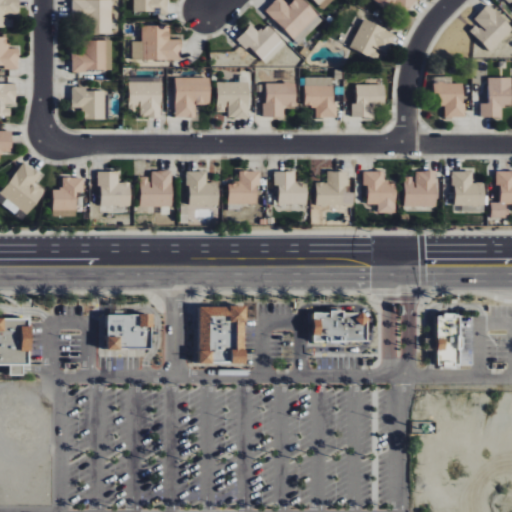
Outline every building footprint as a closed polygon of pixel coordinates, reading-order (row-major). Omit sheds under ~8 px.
[(0,0),(0,27),(11,28),(11,16),(19,17),(18,0),(0,0)] [(111,34),(111,0),(72,0),(72,21),(84,21),(84,33),(111,34)] [(132,0),(132,12),(167,13),(167,0),(132,0)] [(283,0),(274,0),(264,11),(299,44),(322,18),(302,0),(292,0),(288,5),(283,0)] [(313,0),(322,10),(332,0),(313,0)] [(405,13),(417,0),(374,0),(389,13),(396,6),(405,13)] [(469,31),(491,52),(511,29),(511,27),(488,4),(473,19),(477,23),(469,31)] [(396,35),(364,18),(349,47),(375,60),(380,51),(386,54),(396,35)] [(236,39),(245,49),(249,46),(265,64),(286,45),(267,24),(258,32),(252,24),(236,39)] [(132,41),(132,60),(181,59),(181,39),(169,39),(169,25),(141,26),(142,41),(132,41)] [(0,65),(5,66),(4,69),(18,69),(18,49),(7,49),(7,37),(0,37),(0,65)] [(111,40),(85,41),(85,52),(71,52),(71,71),(111,71),(111,40)] [(195,117),(195,105),(209,105),(210,78),(175,77),(174,117),(195,117)] [(334,118),(334,77),(304,78),(305,105),(315,105),(316,118),(334,118)] [(511,80),(511,77),(488,78),(488,104),(480,104),(480,117),(503,117),(503,105),(511,105),(511,80)] [(161,83),(129,82),(128,105),(139,105),(139,117),(160,118),(161,83)] [(227,112),(227,118),(248,118),(248,82),(217,82),(216,112),(227,112)] [(16,83),(0,83),(0,115),(10,115),(10,106),(16,106),(16,83)] [(296,108),(296,83),(265,83),(264,117),(284,118),(285,108),(296,108)] [(465,117),(464,83),(433,84),(433,105),(444,105),(445,118),(465,117)] [(351,103),(351,118),(372,118),(373,103),(385,103),(385,85),(356,84),(356,103),(351,103)] [(71,108),(83,108),(83,120),(104,120),(104,91),(85,91),(85,87),(71,87),(71,108)] [(0,152),(12,153),(12,131),(0,130),(0,152)] [(0,195),(28,214),(44,192),(34,184),(41,174),(23,162),(0,195)] [(436,207),(437,171),(416,170),(415,180),(404,180),(404,206),(436,207)] [(131,205),(130,183),(119,183),(118,171),(99,172),(100,206),(131,205)] [(140,207),(172,206),(172,171),(150,172),(150,177),(140,177),(140,207)] [(218,205),(218,183),(207,183),(207,171),(188,172),(188,205),(218,205)] [(258,204),(259,171),(239,171),(239,183),(229,183),(228,204),(258,204)] [(307,183),(295,182),(295,171),(274,171),(274,185),(279,185),(278,204),(307,205),(307,183)] [(348,172),(331,171),(331,184),(316,183),(316,206),(353,206),(353,193),(347,192),(348,172)] [(395,213),(396,183),(384,183),(384,172),(363,171),(363,185),(368,185),(367,204),(378,205),(378,213),(395,213)] [(511,171),(495,171),(495,185),(500,185),(500,202),(491,202),(491,217),(506,217),(506,204),(511,204),(511,171)] [(484,182),(472,183),(472,172),(453,172),(453,205),(484,204),(484,182)] [(52,216),(76,217),(77,192),(83,192),(83,178),(63,177),(62,189),(53,189),(52,216)] [(197,308),(241,308),(242,366),(197,366),(197,308)] [(365,343),(311,343),(311,314),(359,314),(365,319),(365,343)] [(127,317),(149,316),(149,350),(127,350),(127,317)] [(127,350),(105,350),(104,317),(127,317),(127,350)] [(434,317),(458,317),(458,366),(434,367),(434,317)] [(0,320),(27,320),(27,340),(27,367),(0,367),(0,320)]
